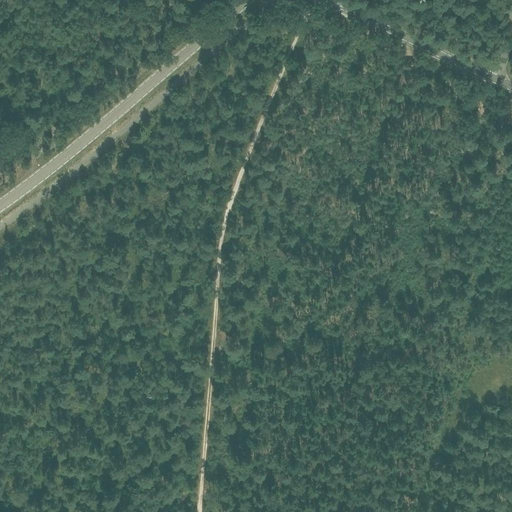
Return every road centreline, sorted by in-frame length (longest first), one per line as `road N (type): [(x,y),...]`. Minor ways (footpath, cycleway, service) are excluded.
road 1 (track): [(311,0),(220,221),(198,511)]
road 2 (tertiary): [(0,204),(245,0)]
road 3 (tertiary): [(493,80),(329,0)]
